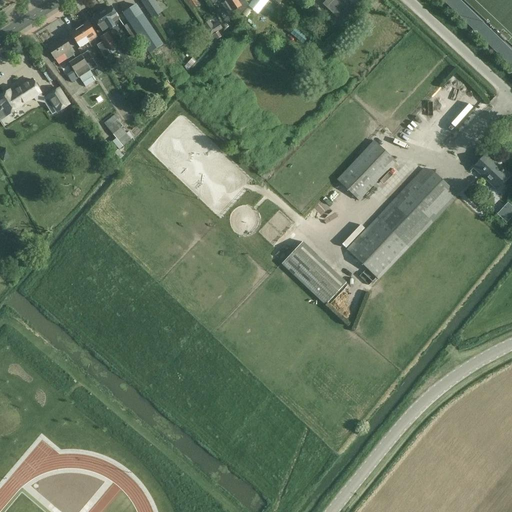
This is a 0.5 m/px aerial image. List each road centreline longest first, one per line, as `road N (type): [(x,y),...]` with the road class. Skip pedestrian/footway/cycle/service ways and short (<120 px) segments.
road 1 (tertiary): [(511,344),(424,401),(331,511)]
road 2 (unknown): [(510,95),(449,149),(397,172),(324,246)]
road 3 (unclassified): [(511,97),(404,0)]
